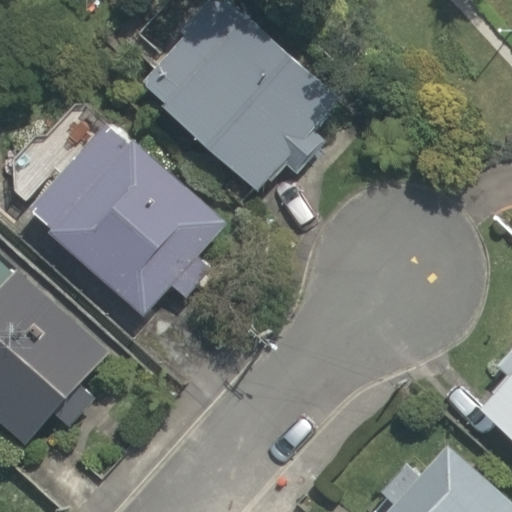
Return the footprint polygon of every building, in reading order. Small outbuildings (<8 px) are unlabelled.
[(208,0),(130,83),(246,192),(272,164),(291,182),(331,140),(309,119),(323,103),(213,0),(208,0)] [(13,208),(134,317),(160,288),(174,301),(208,263),(188,245),(219,210),(104,106),(13,208)] [(0,431),(20,448),(100,351),(0,267),(0,431)] [(511,354),(469,401),(511,440),(511,354)] [(511,511),(511,500),(433,433),(366,511),(511,511)]
